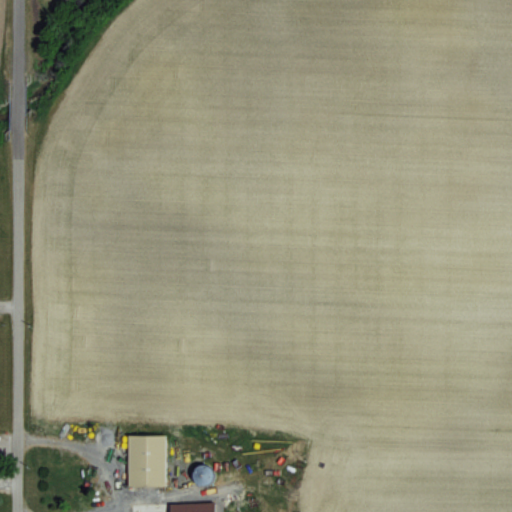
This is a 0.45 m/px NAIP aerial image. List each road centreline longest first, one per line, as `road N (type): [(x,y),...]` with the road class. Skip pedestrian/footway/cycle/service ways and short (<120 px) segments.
road 1 (residential): [(11,511),(12,0)]
road 2 (residential): [(12,434),(71,439),(112,456),(112,501),(86,511)]
